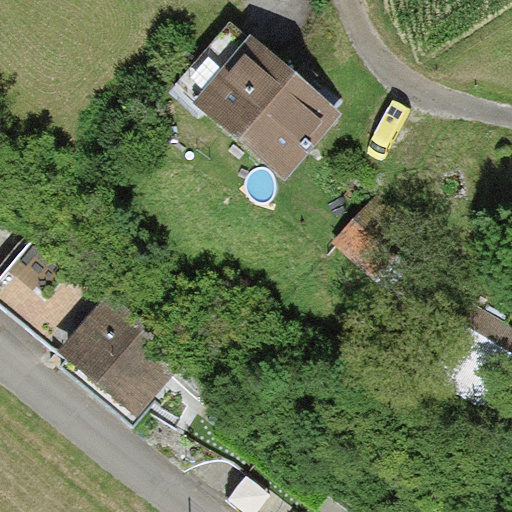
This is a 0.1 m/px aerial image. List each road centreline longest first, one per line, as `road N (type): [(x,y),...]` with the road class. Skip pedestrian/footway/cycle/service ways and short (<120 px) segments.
road 1 (residential): [(214,511),(0,340)]
road 2 (track): [(511,119),(415,93),(351,42),(339,0)]
